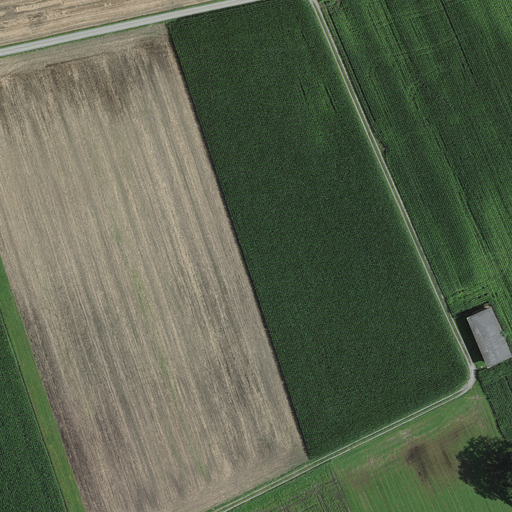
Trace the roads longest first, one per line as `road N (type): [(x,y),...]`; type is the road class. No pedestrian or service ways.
road 1 (track): [(222,511),(472,382),(469,357),(311,0)]
road 2 (track): [(241,0),(0,52)]
